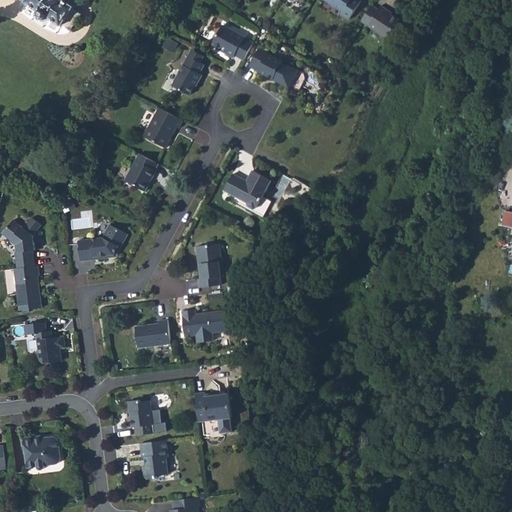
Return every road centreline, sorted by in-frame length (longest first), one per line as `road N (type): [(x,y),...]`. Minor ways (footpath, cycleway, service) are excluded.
road 1 (residential): [(93,390),(85,295),(138,286),(221,132)]
road 2 (residential): [(221,132),(242,140),(257,133),(263,101),(251,88),(218,93),(213,125)]
